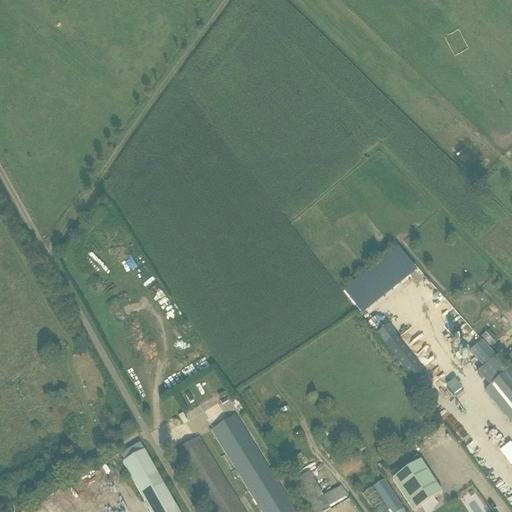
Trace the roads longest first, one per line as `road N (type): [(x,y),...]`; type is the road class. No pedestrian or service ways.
road 1 (track): [(224,0),(44,255)]
road 2 (unclassified): [(189,511),(44,255)]
road 3 (track): [(0,504),(95,450),(146,435)]
